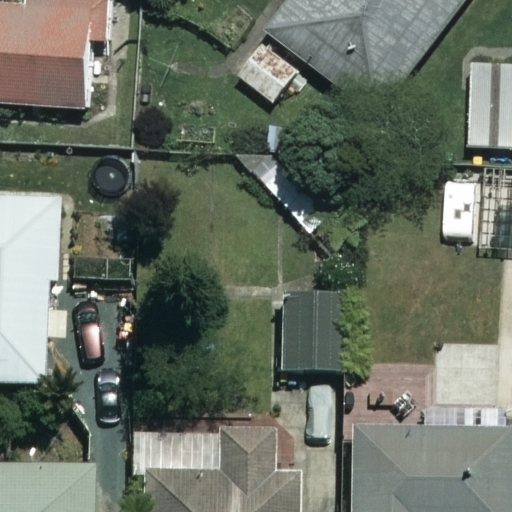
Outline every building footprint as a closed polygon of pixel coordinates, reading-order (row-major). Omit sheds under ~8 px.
[(117,38),(118,0),(35,0),(35,1),(15,0),(0,0),(0,99),(98,107),(103,37),(117,38)] [(473,0),(293,0),(267,35),(380,122),(473,0)] [(300,73),(264,45),(238,78),(274,106),(300,73)] [(511,67),(475,67),(470,152),(511,153),(511,67)] [(0,387),(47,389),(51,288),(62,288),(65,203),(0,201),(0,387)] [(343,298),(285,296),(284,373),(343,375),(343,298)] [(511,511),(511,431),(356,429),(354,511),(511,511)] [(279,432),(224,430),(223,436),(136,436),(136,471),(145,472),(144,511),(304,511),(305,475),(279,473),(279,432)] [(10,469),(0,468),(0,511),(99,511),(99,472),(10,469)]
